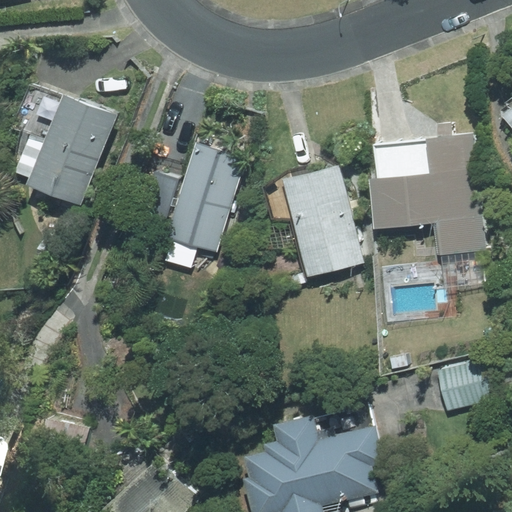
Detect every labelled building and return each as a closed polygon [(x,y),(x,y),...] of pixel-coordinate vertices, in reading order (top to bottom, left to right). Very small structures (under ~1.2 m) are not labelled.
[(98,196),(132,107),(80,87),(45,176),(98,196)] [(511,96),(500,106),(511,121),(511,96)] [(442,250),(487,248),(478,129),(439,132),(442,168),(384,172),(387,221),(440,216),(442,250)] [(256,151),(209,137),(179,235),(225,249),(256,151)] [(373,260),(353,161),(301,172),(321,270),(373,260)] [(174,217),(187,177),(162,168),(139,238),(159,245),(169,215),(174,217)] [(68,243),(50,235),(43,252),(61,260),(68,243)] [(277,268),(274,256),(262,260),(265,271),(277,268)] [(397,367),(413,364),(411,353),(395,355),(397,367)] [(489,357),(443,368),(452,408),(499,397),(489,357)] [(392,463),(383,424),(330,436),(325,413),(288,421),(291,437),(281,439),(283,447),(263,452),(268,473),(261,474),(269,511),(331,511),(330,505),(386,492),(380,466),(392,463)] [(75,420),(56,414),(47,445),(66,451),(75,420)] [(187,511),(208,494),(172,455),(109,511),(187,511)]
